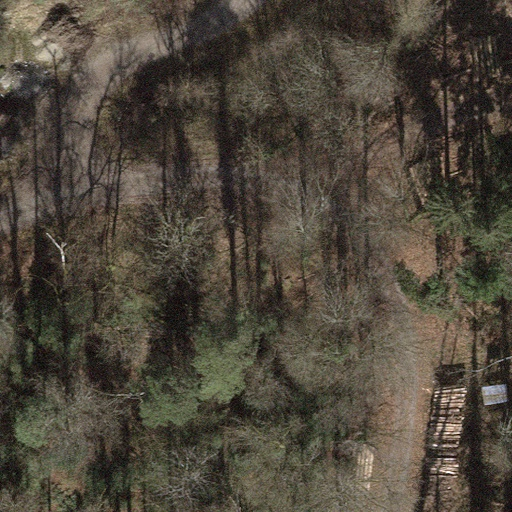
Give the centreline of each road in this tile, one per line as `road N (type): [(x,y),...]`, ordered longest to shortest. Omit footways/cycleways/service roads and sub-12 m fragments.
road 1 (track): [(384,511),(400,369),(389,290),(311,209),(211,169),(82,194),(71,143),(77,94),(122,60),(247,0)]
road 2 (track): [(211,169),(511,117)]
